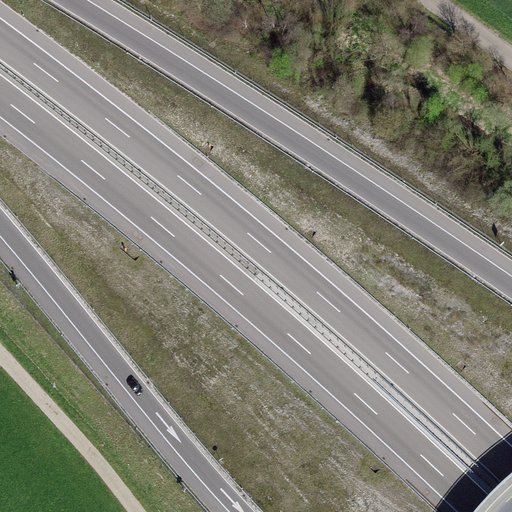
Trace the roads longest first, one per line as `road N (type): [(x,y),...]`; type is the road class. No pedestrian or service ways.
road 1 (motorway): [(511,471),(297,274),(0,38)]
road 2 (motorway): [(0,96),(262,310),(480,511)]
road 3 (motorway): [(511,285),(72,0)]
road 4 (motorway): [(0,225),(239,511)]
road 5 (track): [(127,511),(0,364)]
